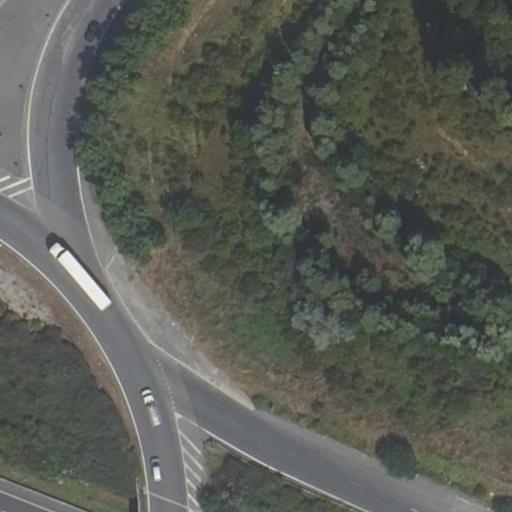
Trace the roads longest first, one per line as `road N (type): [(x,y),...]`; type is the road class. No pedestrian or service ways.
road 1 (trunk): [(410,511),(137,368)]
road 2 (primary): [(69,273),(51,131),(58,87),(100,0)]
road 3 (primary): [(174,511),(164,441),(137,368)]
